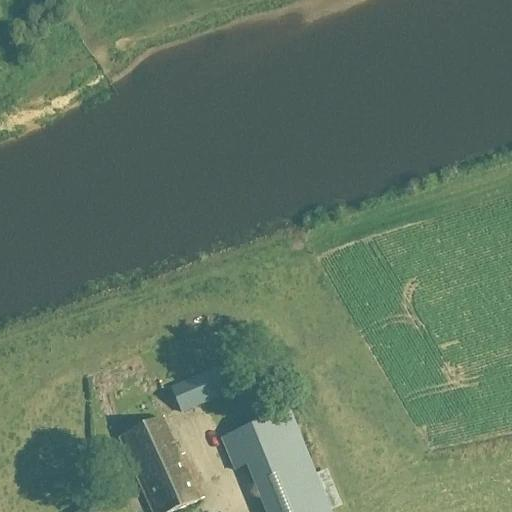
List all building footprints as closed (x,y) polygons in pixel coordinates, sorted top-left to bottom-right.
[(183,342),(168,350),(173,359),(188,352),(183,342)] [(180,415),(231,393),(221,369),(170,388),(180,415)] [(264,511),(329,511),(288,412),(231,436),(221,440),(234,472),(246,467),(264,511)] [(119,440),(137,480),(151,511),(174,511),(202,499),(183,456),(180,458),(163,420),(119,440)] [(78,511),(102,511),(99,503),(78,511)]
